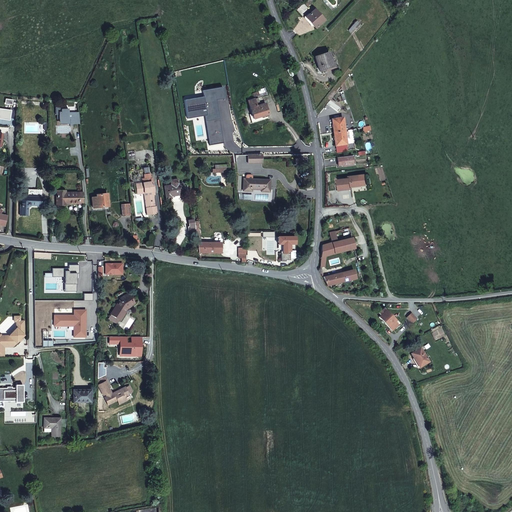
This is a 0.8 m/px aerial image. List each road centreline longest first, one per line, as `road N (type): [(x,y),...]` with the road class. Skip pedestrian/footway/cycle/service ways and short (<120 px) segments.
road 1 (unclassified): [(0,241),(315,275)]
road 2 (secondary): [(333,298),(396,365),(419,417),(441,511)]
road 3 (secondary): [(271,0),(307,94),(320,212)]
road 4 (unclassified): [(320,212),(367,210),(391,300)]
road 5 (unknown): [(150,255),(146,348),(122,376)]
road 6 (unclassified): [(511,294),(391,300)]
